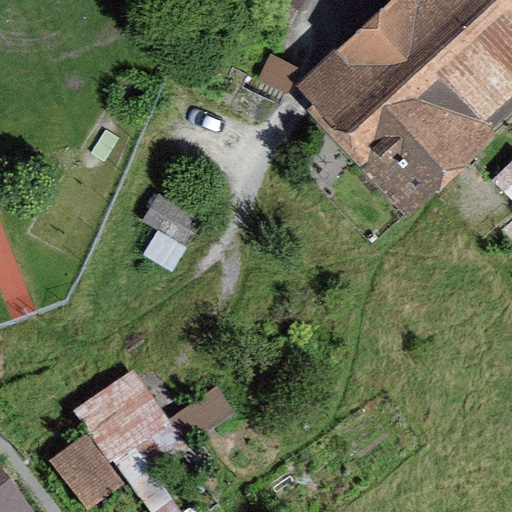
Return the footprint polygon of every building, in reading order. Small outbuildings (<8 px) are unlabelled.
[(511,0),(410,0),(415,5),(319,94),(409,191),(482,123),(467,107),(490,86),(505,102),(511,95),(511,0)] [(274,59),(265,78),(285,88),(295,69),(274,59)] [(243,97),(206,80),(190,117),(227,134),(243,97)] [(159,193),(144,218),(186,244),(201,218),(159,193)] [(132,380),(80,416),(148,511),(177,511),(152,475),(184,453),(132,380)] [(177,417),(198,445),(241,414),(220,386),(177,417)] [(54,466),(87,510),(119,486),(86,443),(54,466)] [(0,511),(22,511),(0,483),(0,511)]
